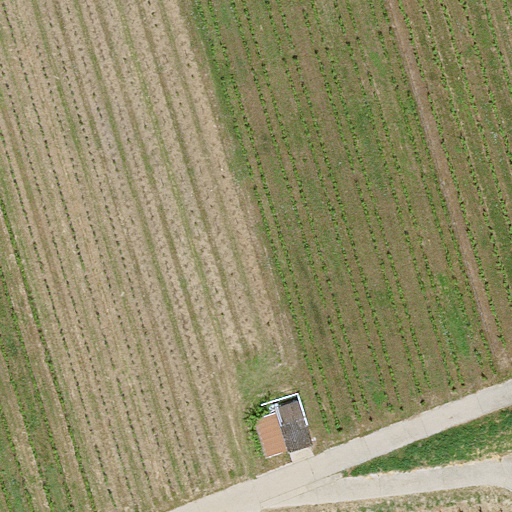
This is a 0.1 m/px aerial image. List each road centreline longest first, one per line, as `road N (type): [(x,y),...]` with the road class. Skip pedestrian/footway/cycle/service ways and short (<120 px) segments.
road 1 (track): [(206,511),(511,391)]
road 2 (track): [(289,480),(379,487),(511,474)]
